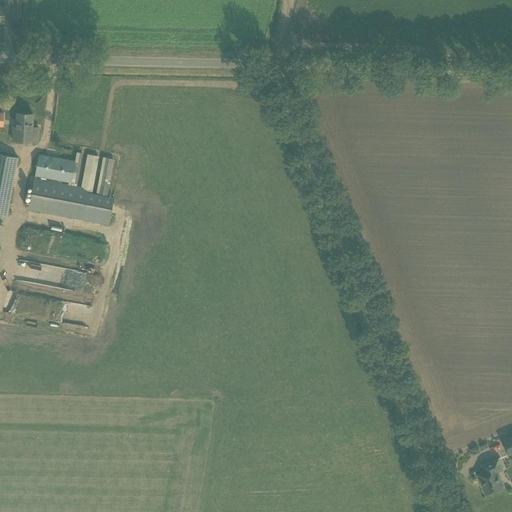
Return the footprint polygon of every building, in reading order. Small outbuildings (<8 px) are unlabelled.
[(13,141),(38,142),(38,128),(32,127),(33,114),(17,113),(17,127),(13,127),(13,141)] [(83,153),(76,152),(74,161),(39,155),(29,209),(81,219),(86,194),(92,195),(99,156),(88,154),(81,187),(76,186),(83,153)] [(0,214),(8,216),(19,157),(0,153),(0,214)] [(103,157),(95,196),(107,198),(114,159),(103,157)] [(55,295),(56,286),(23,283),(22,291),(55,295)] [(95,295),(75,290),(76,286),(66,284),(64,290),(69,291),(67,298),(92,305),(95,295)] [(511,435),(501,440),(508,456),(511,454),(511,435)] [(477,475),(485,494),(504,487),(499,472),(503,471),(498,458),(481,465),(484,472),(477,475)]
